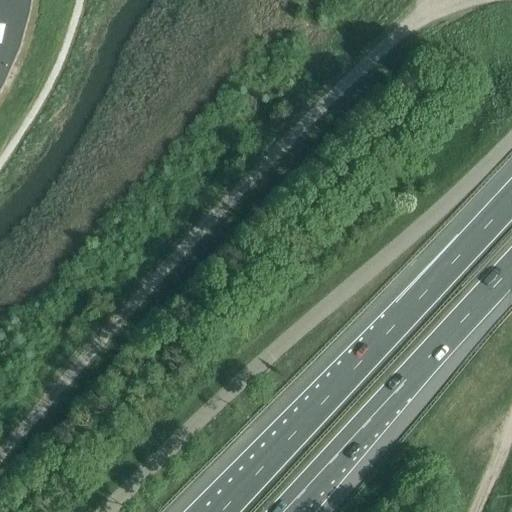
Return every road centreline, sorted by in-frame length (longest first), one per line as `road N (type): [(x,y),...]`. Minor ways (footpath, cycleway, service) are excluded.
road 1 (unclassified): [(0,450),(367,56),(414,20),(460,0)]
road 2 (unclassified): [(126,511),(511,139)]
road 3 (motorway): [(511,198),(221,511)]
road 4 (motorway): [(282,511),(511,266)]
